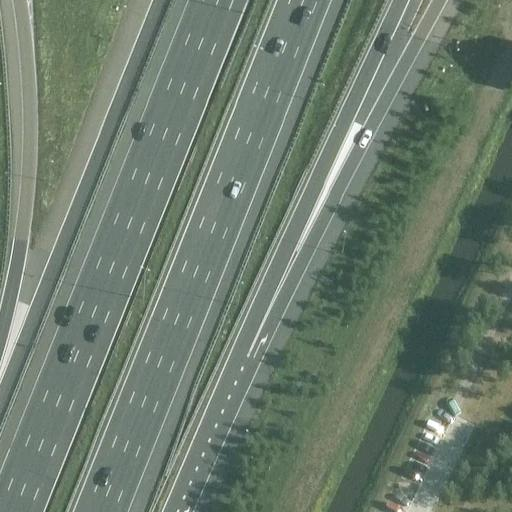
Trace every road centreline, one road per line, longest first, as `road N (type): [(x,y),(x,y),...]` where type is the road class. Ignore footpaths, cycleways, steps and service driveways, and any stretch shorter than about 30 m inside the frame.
road 1 (motorway): [(98,511),(304,0)]
road 2 (motorway): [(218,0),(15,511)]
road 3 (motorway): [(242,362),(441,0)]
road 4 (motorway): [(242,362),(399,0)]
road 5 (motorway): [(18,0),(30,139),(0,335)]
road 6 (trunk): [(160,0),(66,230)]
road 7 (motorway): [(66,230),(0,394)]
road 8 (motorway): [(181,511),(242,362)]
